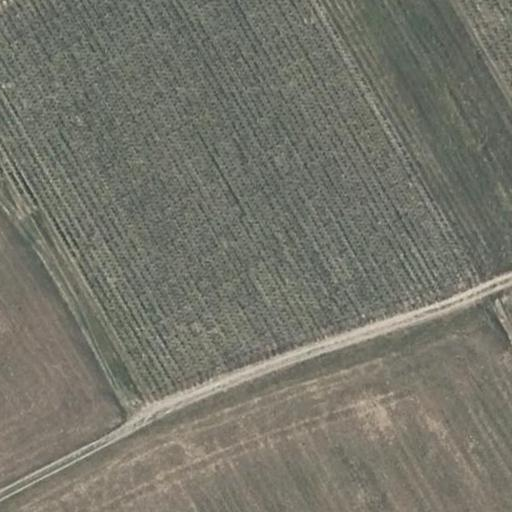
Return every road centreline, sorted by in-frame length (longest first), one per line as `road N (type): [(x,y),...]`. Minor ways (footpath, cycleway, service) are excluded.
road 1 (track): [(511,285),(134,425),(0,498)]
road 2 (track): [(134,425),(0,207)]
